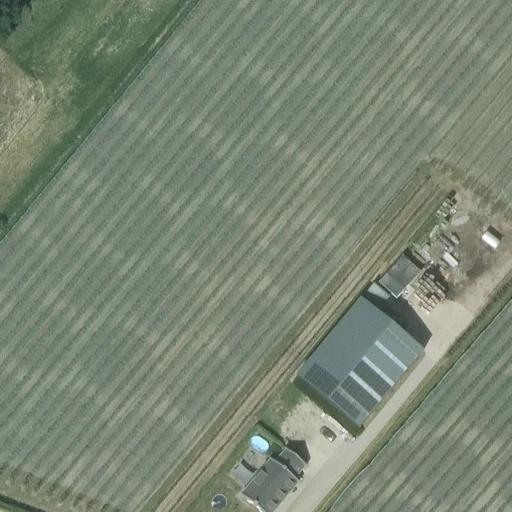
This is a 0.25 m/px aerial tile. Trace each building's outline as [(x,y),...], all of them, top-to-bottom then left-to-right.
[(493,213),(485,221),(501,238),(509,230),(493,213)] [(402,257),(378,285),(395,300),(419,273),(402,257)] [(434,260),(430,267),(436,271),(429,280),(443,290),(454,274),(434,260)] [(431,313),(443,296),(427,285),(415,301),(431,313)] [(355,431),(419,353),(357,302),(293,380),(355,431)] [(314,428),(333,446),(342,437),(324,419),(314,428)] [(257,481),(233,511),(277,511),(285,503),(281,500),(291,486),(272,470),(261,484),(257,481)]
